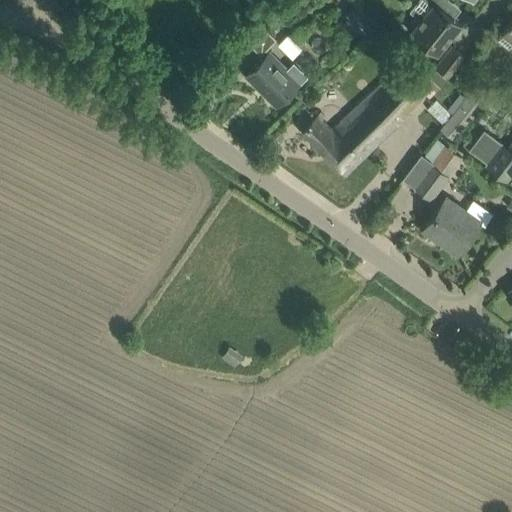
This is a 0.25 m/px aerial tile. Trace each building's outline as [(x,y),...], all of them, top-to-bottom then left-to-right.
[(445,11),(435,3),(437,0),(416,0),(407,12),(416,19),(407,29),(436,53),(460,24),(445,11)] [(346,20),(367,38),(379,25),(358,6),(346,20)] [(511,17),(496,38),(510,49),(511,46),(511,17)] [(385,25),(371,40),(389,56),(403,41),(385,25)] [(448,76),(464,56),(452,46),(435,66),(448,76)] [(287,71),(268,52),(245,75),(276,105),(305,76),(293,64),(287,71)] [(407,77),(429,97),(446,80),(417,53),(407,65),(413,71),(407,77)] [(331,129),(317,115),(301,130),(345,175),(422,98),(393,68),(331,129)] [(466,96),(439,129),(450,137),(477,104),(466,96)] [(436,100),(427,109),(441,123),(450,114),(436,100)] [(483,130),(468,150),(487,164),(506,179),(511,170),(511,150),(511,152),(502,144),(483,130)] [(429,198),(460,157),(444,145),(413,186),(429,198)] [(458,252),(479,222),(444,197),(423,228),(458,252)]
